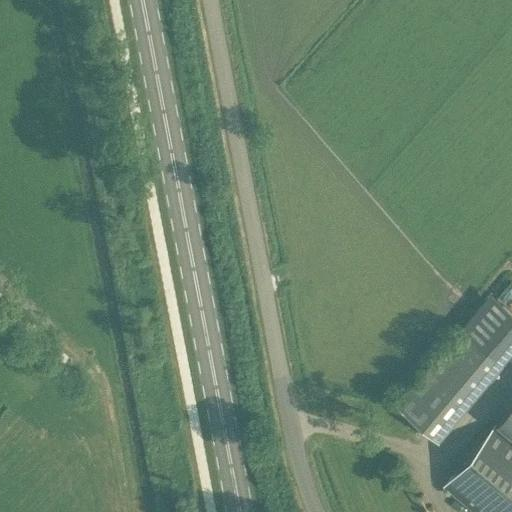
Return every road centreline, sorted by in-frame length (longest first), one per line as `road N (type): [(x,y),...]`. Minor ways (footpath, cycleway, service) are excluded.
road 1 (unclassified): [(315,511),(298,461),(210,0)]
road 2 (secondary): [(237,511),(140,0)]
